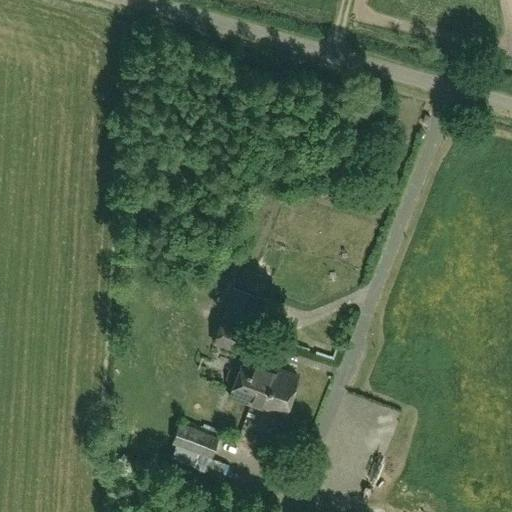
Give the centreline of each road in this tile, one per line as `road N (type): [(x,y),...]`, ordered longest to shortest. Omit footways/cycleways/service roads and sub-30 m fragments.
road 1 (track): [(452,87),(298,511)]
road 2 (unclassified): [(511,103),(143,0)]
